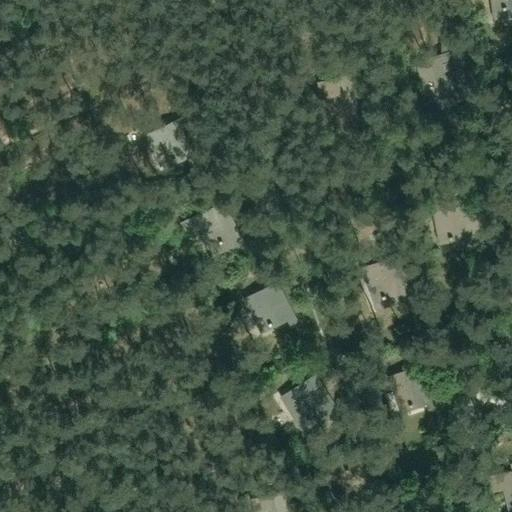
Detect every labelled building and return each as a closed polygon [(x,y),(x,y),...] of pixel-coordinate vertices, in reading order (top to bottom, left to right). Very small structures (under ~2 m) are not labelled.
[(458,60),(458,61),(431,70),(442,100),(470,91),(462,67),(467,65),(465,58),(458,60)] [(349,77),(349,78),(321,85),(329,116),(358,108),(352,84),(357,82),(356,75),(349,77)] [(148,131),(161,160),(170,155),(171,156),(174,155),(174,153),(188,147),(178,124),(183,122),(180,115),(174,118),(174,119),(148,131)] [(435,203),(440,235),(450,233),(451,236),(454,235),(454,232),(469,230),(471,242),(481,240),(474,196),(463,197),(463,199),(435,203)] [(188,217),(194,229),(201,225),(209,242),(218,238),(219,240),(223,239),(221,236),(236,229),(225,207),(230,204),(227,197),(220,200),(221,201),(188,217)] [(399,256),(390,259),(391,260),(363,269),(373,299),(401,291),(404,302),(413,299),(399,256)] [(297,326),(280,285),(272,288),(273,289),(247,300),(259,329),(268,325),(269,328),(272,326),(271,324),(285,318),(290,329),(297,326)] [(431,408),(440,405),(425,363),(417,366),(417,367),(391,376),(390,376),(400,406),(410,403),(410,406),(414,404),(413,402),(427,397),(431,408)] [(309,418),(323,411),(328,422),(338,417),(317,377),(307,383),(308,384),(282,397),(297,425),(305,420),(307,423),(310,421),(309,418)] [(505,485),(505,486),(503,491),(505,498),(509,500),(510,505),(511,504),(511,460),(510,461),(511,468),(488,475),(492,489),(505,485)] [(254,501),(256,511),(293,511),(290,493),(282,495),(283,496),(254,501)]
